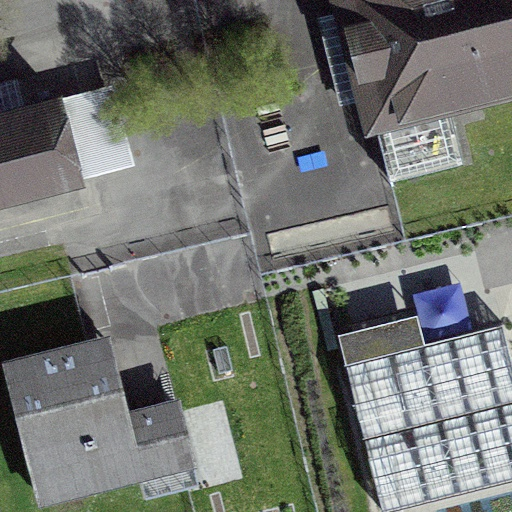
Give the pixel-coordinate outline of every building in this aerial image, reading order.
[(511,0),(332,0),(335,8),(318,12),(340,101),(357,96),(364,127),(377,124),(391,179),(465,161),(451,104),(511,88),(511,0)] [(17,71),(0,75),(0,196),(86,175),(85,171),(133,160),(113,79),(65,91),(63,81),(22,92),(17,71)] [(511,476),(511,355),(502,316),(426,335),(419,307),(338,327),(382,509),(511,476)] [(180,389),(129,402),(109,325),(2,352),(39,500),(140,475),(145,493),(187,483),(198,480),(194,460),(197,459),(180,389)] [(213,346),(220,372),(234,369),(227,343),(213,346)]
